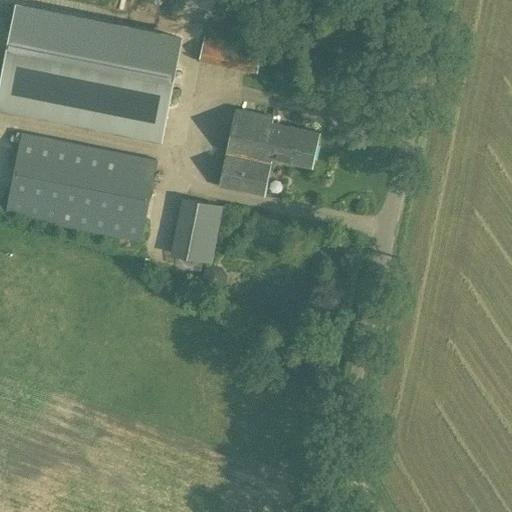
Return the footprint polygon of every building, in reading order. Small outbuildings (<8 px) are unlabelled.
[(0,77),(0,108),(162,141),(183,34),(15,0),(0,77)] [(199,61),(256,73),(261,48),(204,36),(199,61)] [(219,186),(263,196),(271,158),(311,167),(319,132),(271,122),(272,117),(236,109),(219,186)] [(23,133),(5,215),(141,242),(156,161),(23,133)] [(182,196),(171,255),(212,263),(223,204),(182,196)]
